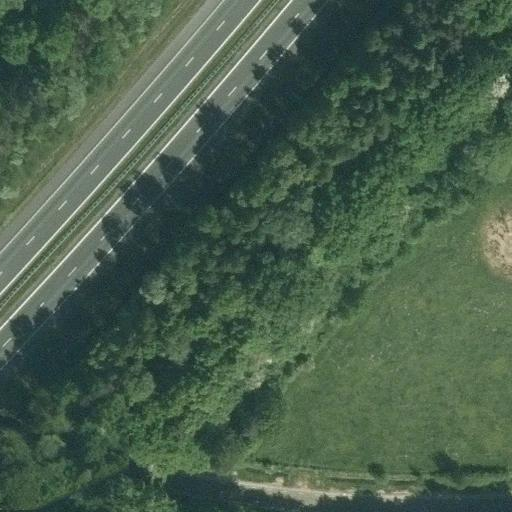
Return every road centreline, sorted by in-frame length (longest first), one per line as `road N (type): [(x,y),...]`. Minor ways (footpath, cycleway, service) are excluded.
road 1 (unclassified): [(24,447),(307,502),(424,509),(511,503)]
road 2 (motorway): [(0,351),(307,0)]
road 3 (motorway): [(238,0),(0,272)]
